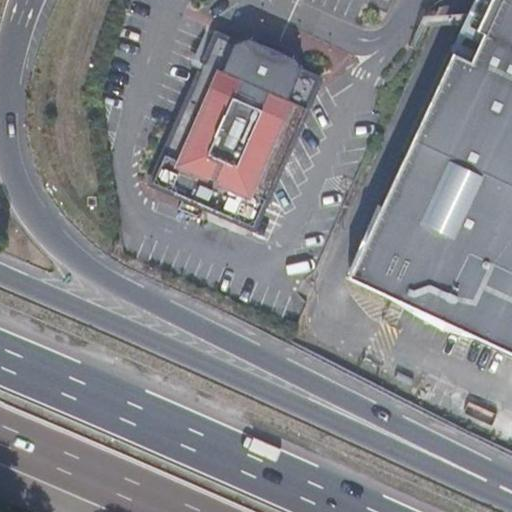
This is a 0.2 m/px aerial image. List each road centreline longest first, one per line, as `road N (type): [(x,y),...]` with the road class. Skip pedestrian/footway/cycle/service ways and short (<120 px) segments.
road 1 (motorway): [(511,493),(118,289),(44,227),(11,171),(5,136),(8,54),(24,0)]
road 2 (motorway): [(511,496),(0,274)]
road 3 (motorway): [(357,511),(0,356)]
road 4 (motorway): [(0,438),(173,511)]
